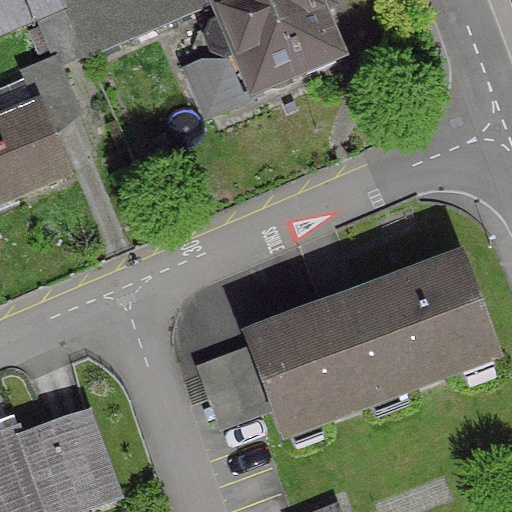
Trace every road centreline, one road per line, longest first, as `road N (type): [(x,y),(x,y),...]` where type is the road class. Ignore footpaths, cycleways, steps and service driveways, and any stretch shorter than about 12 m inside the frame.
road 1 (residential): [(102,313),(490,158)]
road 2 (residential): [(102,313),(171,511)]
road 3 (residential): [(428,0),(490,158)]
